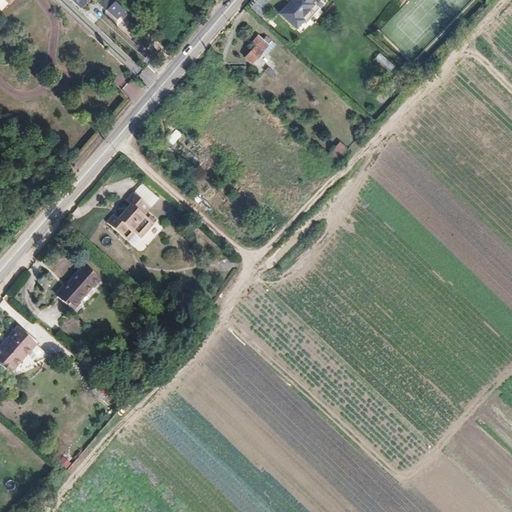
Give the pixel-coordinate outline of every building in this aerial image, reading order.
[(312,0),(289,0),(290,0),(278,14),(295,30),(303,20),(300,17),(313,5),(310,3),(312,0)] [(122,9),(113,1),(106,9),(115,18),(122,9)] [(262,39),(257,35),(251,42),(255,46),(245,58),(251,64),(261,52),(265,55),(275,44),(265,35),(262,39)] [(274,78),(276,76),(272,73),(274,71),(268,66),(265,70),(274,78)] [(128,82),(121,90),(132,98),(138,90),(128,82)] [(175,129),(166,140),(173,145),(181,134),(175,129)] [(339,141),(326,156),(336,164),(348,151),(344,148),(345,146),(339,141)] [(100,216),(121,234),(127,228),(133,233),(147,217),(137,209),(144,201),(127,187),(120,194),(125,198),(112,212),(108,208),(100,216)] [(100,216),(100,217),(120,235),(121,234),(100,216)] [(64,289),(79,302),(93,285),(95,286),(101,280),(84,266),(64,289)] [(79,302),(64,289),(58,296),(74,311),(80,303),(79,302)] [(0,333),(0,363),(3,366),(29,337),(11,321),(0,333)] [(58,464),(67,469),(71,463),(62,457),(58,464)]
